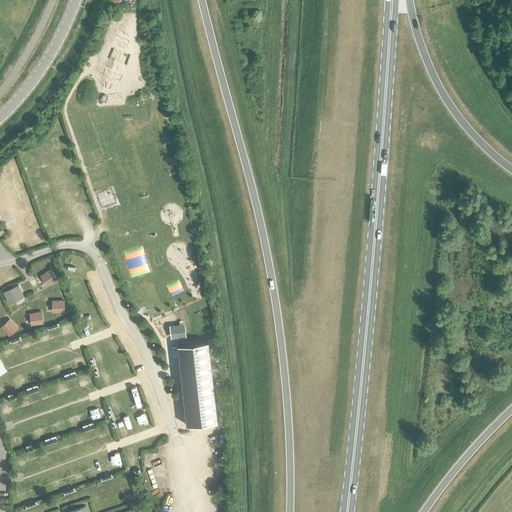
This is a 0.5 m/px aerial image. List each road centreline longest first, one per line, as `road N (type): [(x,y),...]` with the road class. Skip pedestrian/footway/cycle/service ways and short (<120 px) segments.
road 1 (primary): [(201,0),(275,301),(288,511)]
road 2 (primary): [(345,511),(391,0)]
road 3 (primary): [(511,169),(464,129),(446,102),(407,0)]
road 4 (tertiary): [(0,117),(43,70),(75,0)]
road 5 (primary): [(424,511),(511,408)]
